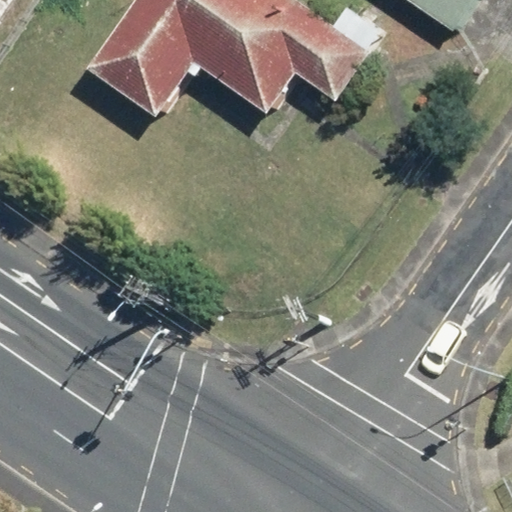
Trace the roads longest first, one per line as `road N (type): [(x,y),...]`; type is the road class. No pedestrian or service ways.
road 1 (residential): [(331,511),(406,374),(511,221)]
road 2 (secondary): [(0,332),(249,511)]
